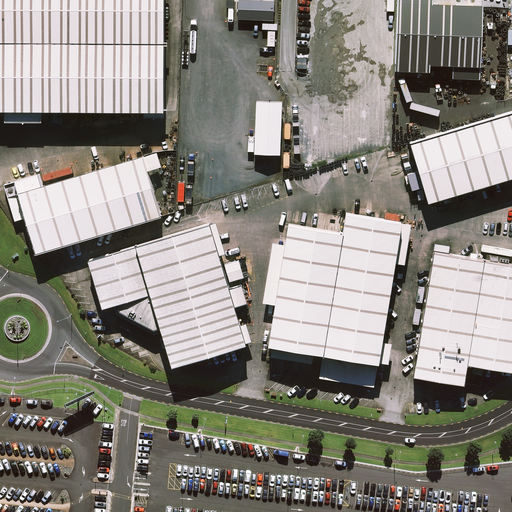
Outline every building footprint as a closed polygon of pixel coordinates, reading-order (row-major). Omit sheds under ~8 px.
[(162,112),(162,0),(0,0),(0,111),(26,112),(162,112)] [(240,0),(239,20),(274,22),(276,2),(240,0)] [(399,0),(396,73),(432,74),(432,67),(454,68),(453,80),(481,80),(485,8),(434,6),(434,0),(399,0)] [(284,103),(258,102),(256,155),(282,156),(284,103)] [(511,109),(410,142),(428,197),(511,170),(511,109)] [(140,154),(16,192),(34,252),(158,214),(140,154)] [(374,382),(399,218),(341,209),(338,232),(286,224),(267,346),(327,355),(324,374),(374,382)] [(242,339),(206,223),(135,245),(159,327),(170,361),(242,339)] [(159,327),(135,245),(87,259),(101,305),(117,300),(119,308),(159,327)] [(511,260),(431,248),(413,371),(465,378),(467,363),(511,369),(511,260)]
